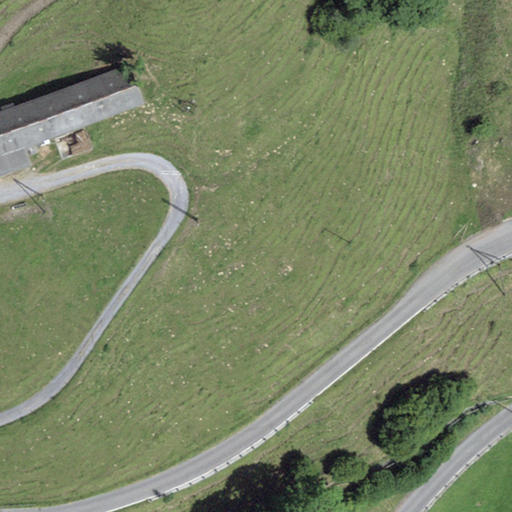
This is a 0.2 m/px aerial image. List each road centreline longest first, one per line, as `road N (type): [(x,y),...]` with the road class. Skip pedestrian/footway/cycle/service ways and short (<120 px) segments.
road 1 (tertiary): [(511,243),(466,265),(245,439),(169,479),(73,511)]
road 2 (track): [(0,195),(111,159),(142,157),(163,166),(179,187),(174,213),(65,373),(0,418)]
road 3 (tertiary): [(408,511),(511,416)]
